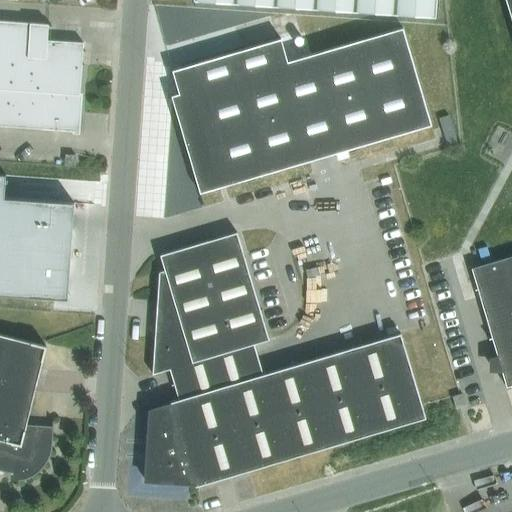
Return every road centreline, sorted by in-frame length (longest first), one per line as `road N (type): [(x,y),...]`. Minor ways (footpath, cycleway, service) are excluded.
road 1 (unclassified): [(99,511),(135,0)]
road 2 (unclassified): [(511,445),(284,511)]
